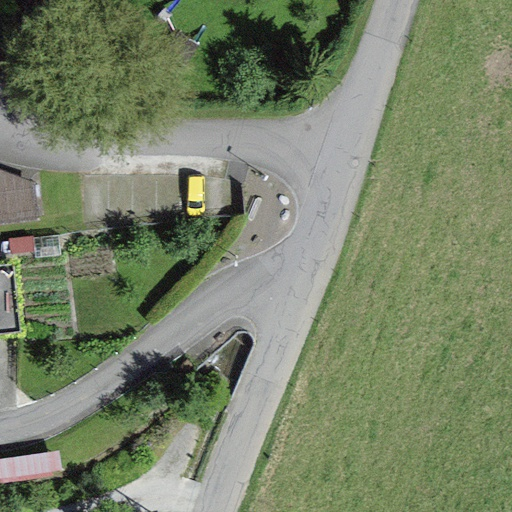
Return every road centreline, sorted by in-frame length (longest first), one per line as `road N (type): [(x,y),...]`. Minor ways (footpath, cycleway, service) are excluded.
road 1 (residential): [(211,511),(348,143)]
road 2 (residential): [(348,143),(0,127)]
road 3 (residential): [(348,143),(394,0)]
